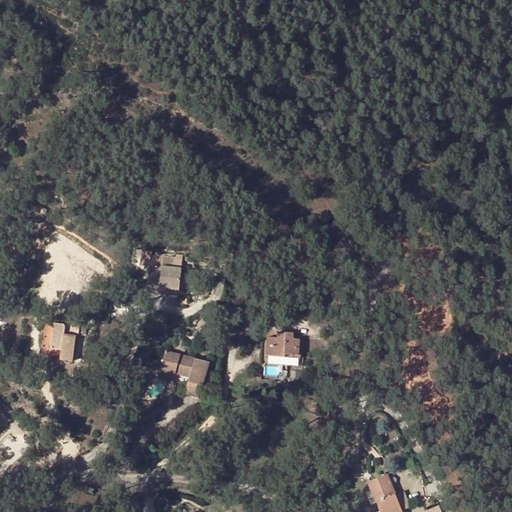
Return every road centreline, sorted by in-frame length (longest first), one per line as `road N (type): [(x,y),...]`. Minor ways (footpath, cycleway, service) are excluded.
road 1 (unclassified): [(0,403),(72,465),(263,491),(294,511)]
road 2 (residential): [(446,511),(393,411),(376,405),(361,422)]
